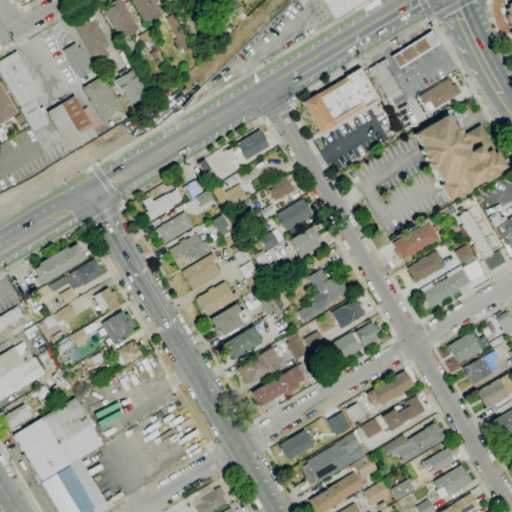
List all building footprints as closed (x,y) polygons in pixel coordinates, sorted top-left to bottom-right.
[(120,40),(103,11),(110,7),(108,4),(115,0),(120,0),(135,23),(134,24),(137,30),(120,40)] [(143,22),(130,0),(153,0),(162,15),(154,19),(152,17),(143,22)] [(228,21),(217,4),(223,0),(236,0),(244,12),(235,18),(234,17),(228,21)] [(369,0),(334,21),(321,0),(306,0),(302,4),(298,0),(369,0)] [(511,0),(497,8),(511,33),(511,0)] [(184,52),(181,48),(179,49),(178,49),(176,50),(175,48),(177,47),(172,40),(176,37),(164,19),(172,14),(180,27),(181,27),(193,47),(184,52)] [(96,63),(73,24),(86,16),(87,18),(91,15),(109,45),(104,48),(109,56),(96,63)] [(143,46),(137,36),(147,30),(154,41),(147,45),(146,43),(143,46)] [(397,68),(390,57),(430,32),(437,43),(397,68)] [(79,79),(62,51),(74,43),(77,47),(79,46),(93,70),(79,79)] [(19,107),(0,74),(0,60),(15,52),(41,95),(19,107)] [(391,108),(385,99),(386,98),(368,68),(384,59),(388,65),(385,67),(398,89),(400,88),(406,98),(391,108)] [(319,134),(300,102),(315,93),(315,94),(344,77),(343,77),(359,67),(378,99),(362,108),(334,124),(334,125),(319,134)] [(122,107),(116,96),(119,94),(118,92),(120,91),(114,80),(118,77),(116,74),(126,68),(128,72),(132,69),(148,94),(129,105),(128,103),(122,107)] [(101,121),(93,107),(90,104),(88,101),(88,99),(81,88),(100,76),(107,88),(109,89),(111,92),(111,95),(120,110),(101,121)] [(427,111),(418,96),(447,79),(451,86),(455,84),(460,93),(433,109),(433,108),(427,111)] [(0,123),(0,85),(17,114),(0,123)] [(68,151),(45,112),(73,96),(96,135),(68,151)] [(32,132),(18,109),(34,100),(47,123),(32,132)] [(447,201),(438,185),(441,184),(432,169),(430,170),(426,164),(427,163),(426,162),(425,162),(422,157),(423,156),(422,155),(421,156),(419,152),(418,150),(419,150),(418,149),(419,148),(411,135),(446,114),(454,128),(457,126),(460,131),(462,135),(479,125),(492,147),(489,149),(491,153),(495,151),(504,167),(496,172),(496,173),(495,174),(496,175),(484,182),(483,181),(482,182),(481,181),(468,189),(469,191),(457,198),(456,197),(455,198),(454,197),(447,201)] [(245,160),(235,144),(258,130),(268,146),(245,160)] [(202,174),(196,164),(203,160),(209,169),(202,174)] [(274,201),(268,191),(272,189),(269,185),(283,177),(283,178),(285,177),(293,191),(274,201)] [(188,199),(181,188),(194,180),(201,192),(188,199)] [(245,199),(240,190),(242,189),(239,184),(224,192),(219,185),(211,190),(223,211),(245,199)] [(150,220),(145,212),(147,211),(141,201),(149,197),(152,201),(165,194),(165,195),(174,189),(181,200),(171,205),(172,207),(167,210),(168,212),(164,214),(163,212),(150,220)] [(200,206),(195,197),(207,189),(212,198),(200,206)] [(285,231),(275,214),(301,198),(311,215),(285,231)] [(275,213),(264,219),(259,211),(270,204),(275,213)] [(488,271),(478,253),(475,255),(470,247),(473,245),(456,217),(459,215),(456,210),(461,207),(464,212),(466,211),(492,254),(498,250),(504,261),(488,271)] [(244,221),(240,213),(248,209),(252,217),(244,221)] [(164,243),(160,237),(157,239),(153,232),(156,230),(155,228),(160,225),(163,223),(163,224),(183,212),(192,227),(164,243)] [(511,241),(505,246),(491,224),(492,224),(490,220),(489,220),(488,217),(496,212),(500,218),(504,216),(506,220),(511,216),(511,241)] [(225,243),(218,231),(216,232),(210,221),(221,215),(227,226),(225,227),(232,238),(225,243)] [(401,261),(397,254),(396,255),(394,250),(395,250),(391,243),(428,221),(431,227),(437,223),(441,229),(435,233),(438,239),(401,261)] [(298,258),(288,240),(311,226),(318,237),(315,239),(318,245),(298,258)] [(266,250),(258,238),(270,231),(278,243),(266,250)] [(179,269),(167,250),(178,243),(178,242),(183,238),(184,240),(195,233),(201,242),(204,241),(210,250),(179,269)] [(39,286),(34,278),(37,277),(32,269),(38,266),(37,264),(66,246),(67,248),(76,243),(85,258),(39,286)] [(238,265),(232,255),(233,254),(229,248),(237,243),(240,250),(242,248),(248,258),(238,265)] [(453,252),(465,244),(468,249),(470,249),(474,256),(460,264),(453,252)] [(415,282),(406,268),(434,250),(443,265),(437,269),(437,270),(434,272),(434,271),(424,276),(425,278),(422,279),(422,278),(415,282)] [(191,290),(180,271),(211,253),(217,262),(213,264),(219,274),(208,280),(209,281),(203,284),(203,283),(191,290)] [(52,292),(49,286),(93,259),(102,274),(83,285),(77,288),(77,287),(73,290),(70,285),(69,286),(67,283),(65,284),(67,287),(60,291),(58,288),(52,292)] [(303,323),(296,312),(313,302),(310,296),(317,292),(314,288),(313,288),(306,277),(320,269),(327,280),(333,276),(338,285),(342,283),(347,291),(323,306),(325,310),(303,323)] [(429,308),(420,293),(432,286),(431,285),(438,281),(439,282),(461,269),(469,282),(458,289),(459,290),(451,295),(452,296),(449,297),(449,296),(440,302),(440,303),(437,304),(429,308)] [(207,316),(196,298),(207,291),(206,290),(212,287),(213,288),(224,281),(232,294),(234,292),(238,298),(207,316)] [(280,310),(273,299),(275,298),(269,289),(278,283),(285,293),(282,295),(289,305),(280,310)] [(110,311),(107,308),(101,311),(96,303),(94,304),(92,301),(94,299),(92,296),(107,287),(110,292),(113,290),(117,298),(114,299),(118,306),(110,311)] [(61,306),(57,299),(60,298),(58,295),(69,288),(75,298),(64,305),(64,304),(61,306)] [(266,315),(258,302),(266,296),(274,309),(266,315)] [(339,329),(330,313),(355,298),(364,314),(339,329)] [(58,326),(51,315),(57,312),(57,311),(68,304),(75,315),(58,326)] [(221,336),(216,327),(214,329),(208,319),(235,304),(239,312),(240,311),(245,320),(242,322),(243,323),(221,336)] [(0,331),(0,315),(16,306),(23,318),(0,331)] [(111,343),(100,324),(121,310),(124,316),(126,314),(132,324),(129,326),(132,330),(111,343)] [(511,331),(506,335),(495,318),(506,311),(511,321),(511,331)] [(49,329),(44,321),(51,316),(56,324),(49,329)] [(326,363),(319,352),(330,345),(329,344),(349,332),(350,333),(352,332),(371,321),(373,324),(376,323),(380,330),(377,331),(380,337),(340,361),(337,356),(326,363)] [(229,360),(224,352),(226,351),(222,344),(252,326),(257,335),(255,336),(259,343),(232,360),(231,359),(229,360)] [(76,346),(70,335),(82,328),(88,339),(76,346)] [(309,351),(302,339),(317,330),(324,343),(309,351)] [(294,360),(285,343),(287,342),(285,337),(293,332),(295,337),(297,336),(307,353),(294,360)] [(458,363),(453,355),(451,355),(446,346),(469,332),(470,334),(473,332),(475,336),(480,333),(486,344),(480,348),(480,349),(458,363)] [(498,344),(495,339),(501,335),(504,340),(498,344)] [(117,367),(112,357),(118,354),(116,350),(130,342),(132,345),(135,344),(140,354),(117,367)] [(0,400),(0,354),(13,347),(18,354),(27,349),(32,358),(34,357),(44,374),(0,400)] [(246,385),(236,368),(270,347),(280,362),(276,364),(278,367),(268,373),(268,372),(246,385)] [(97,365),(96,363),(93,364),(90,358),(98,353),(102,359),(101,360),(102,362),(97,365)] [(471,385),(466,376),(466,375),(461,368),(481,356),(491,373),(471,385)] [(258,407),(250,392),(301,363),(309,377),(297,384),(299,387),(285,395),(283,393),(258,407)] [(376,406),(373,406),(370,401),(369,401),(365,394),(404,370),(413,385),(401,393),(401,394),(393,399),(392,398),(380,405),(379,404),(376,406)] [(88,388),(82,378),(94,371),(100,381),(88,388)] [(485,409),(475,392),(509,372),(511,376),(511,381),(509,383),(511,388),(511,391),(507,396),(485,409)] [(46,409),(44,406),(43,407),(38,398),(35,399),(31,391),(43,384),(54,404),(46,409)] [(388,431),(380,416),(393,408),(395,412),(406,406),(403,402),(415,395),(423,410),(413,416),(414,416),(408,420),(408,421),(401,425),(401,424),(388,431)] [(67,465),(40,481),(28,463),(26,464),(20,455),(23,453),(12,435),(73,398),(101,444),(78,458),(67,465)] [(351,424),(343,410),(356,403),(364,417),(351,424)] [(4,433),(0,427),(0,418),(23,404),(30,416),(4,433)] [(511,429),(498,438),(489,422),(500,415),(499,415),(511,407),(511,429)] [(335,436),(326,420),(340,412),(350,427),(335,436)] [(367,439),(359,427),(374,418),(381,430),(367,439)] [(402,462),(397,453),(410,445),(406,440),(424,429),(423,428),(432,423),(433,424),(434,423),(440,432),(440,431),(445,438),(433,445),(432,444),(402,462)] [(288,460),(286,458),(285,458),(279,448),(279,447),(278,445),(303,429),(313,445),(288,460)] [(310,485),(300,467),(306,463),(305,461),(334,445),(333,444),(342,438),(354,431),(361,443),(359,444),(365,455),(328,476),(328,475),(310,485)] [(390,451),(386,444),(402,434),(407,442),(401,446),(400,445),(390,451)] [(435,472),(431,466),(427,468),(426,468),(424,469),(420,463),(423,462),(422,461),(449,446),(454,454),(450,456),(453,461),(435,472)] [(361,478),(354,467),(350,470),(347,466),(368,454),(377,469),(361,478)] [(78,458),(105,503),(94,509),(93,508),(86,511),(57,511),(40,483),(68,466),(67,465),(78,458)] [(439,499),(434,491),(437,489),(432,481),(460,464),(471,481),(447,496),(447,495),(439,499)] [(313,511),(307,500),(310,499),(326,489),(326,488),(353,472),(362,487),(343,498),(345,500),(337,505),(336,504),(323,511),(313,511)] [(394,499),(412,491),(407,480),(389,487),(394,499)] [(370,505),(362,492),(380,481),(389,494),(370,505)] [(211,511),(196,511),(187,496),(209,484),(212,490),(219,486),(224,494),(222,496),(226,503),(211,511)] [(437,511),(470,492),(477,505),(465,511),(437,511)] [(433,511),(417,511),(414,507),(428,499),(435,511),(433,511)] [(380,511),(376,505),(383,501),(387,507),(380,511)] [(338,511),(354,503),(358,511),(338,511)]
